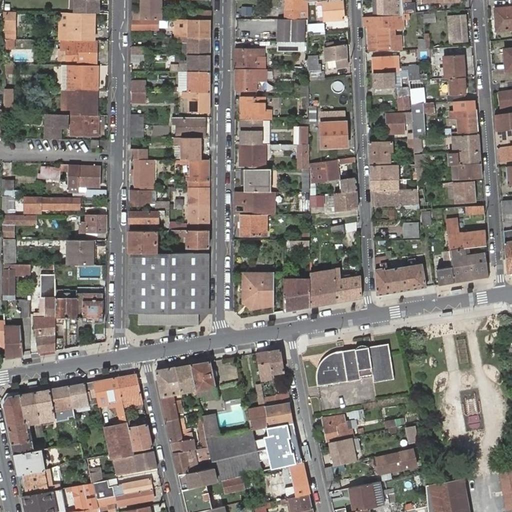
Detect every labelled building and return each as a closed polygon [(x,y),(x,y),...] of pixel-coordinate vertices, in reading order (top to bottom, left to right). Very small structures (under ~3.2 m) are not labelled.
[(70,0),(70,2),(74,2),(74,14),(91,14),(94,14),(95,14),(95,0),(70,0)] [(156,20),(161,20),(160,0),(141,0),(141,10),(131,10),(131,20),(156,20)] [(301,10),(300,0),(284,0),(285,2),(284,19),(305,20),(307,20),(307,10),(301,10)] [(344,19),(342,0),(317,0),(318,4),(320,4),(324,4),(324,16),(321,16),(321,21),(344,19)] [(366,0),(368,17),(379,16),(377,0),(366,0)] [(377,0),(379,16),(401,15),(401,14),(400,3),(399,0),(377,0)] [(400,3),(401,14),(409,13),(415,13),(415,2),(412,2),(400,3)] [(511,7),(495,9),(497,31),(511,29),(511,7)] [(210,20),(211,10),(195,10),(195,20),(210,20)] [(436,12),(422,13),(422,21),(436,21),(436,12)] [(14,41),(15,13),(4,13),(3,41),(4,41),(13,41),(14,41)] [(68,41),(68,14),(59,13),(58,41),(59,41),(68,41)] [(368,17),(363,17),(363,23),(370,23),(372,49),(392,48),(391,36),(391,29),(403,28),(403,19),(409,19),(409,13),(401,14),(401,15),(379,16),(368,17)] [(91,14),(68,14),(68,41),(91,41),(91,30),(94,30),(94,14),(91,14)] [(465,18),(447,19),(449,43),(467,42),(465,18)] [(305,20),(284,19),(280,19),(279,43),(305,43),(305,20)] [(161,30),(161,20),(156,20),(131,20),(131,30),(161,30)] [(176,20),(176,37),(183,37),(210,37),(210,20),(195,20),(176,20)] [(183,37),(183,42),(184,42),(188,42),(188,55),(210,55),(210,37),(183,37)] [(13,41),(4,41),(4,51),(13,51),(13,45),(13,41)] [(94,57),(94,41),(91,41),(68,41),(59,41),(60,51),(64,51),(64,61),(67,61),(75,61),(75,66),(81,66),(94,66),(94,57)] [(326,45),(327,59),(328,59),(328,66),(337,65),(337,66),(348,66),(347,42),(329,42),(329,45),(326,45)] [(262,50),(235,49),(235,69),(256,69),(255,57),(262,57),(262,50)] [(450,78),(465,77),(463,54),(444,54),(445,78),(450,78)] [(210,55),(188,55),(188,63),(179,63),(179,68),(177,68),(178,66),(173,66),(173,73),(188,73),(210,73),(210,55)] [(310,76),(324,76),(323,61),(319,62),(318,56),(310,56),(310,76)] [(409,71),(409,80),(418,80),(416,67),(397,68),(396,56),(371,57),(372,72),(392,71),(409,71)] [(13,65),(4,65),(4,76),(13,76),(13,65)] [(96,91),(97,91),(97,66),(94,66),(81,66),(75,66),(67,66),(67,91),(96,91)] [(235,69),(235,90),(256,90),(256,75),(265,74),(265,69),(256,69),(235,69)] [(392,88),(392,71),(372,72),(373,88),(392,88)] [(176,93),(184,93),(210,93),(210,73),(188,73),(188,88),(183,87),(176,88),(176,93)] [(448,101),(465,100),(464,93),(466,93),(465,77),(450,78),(451,94),(448,94),(448,101)] [(131,94),(145,94),(146,83),(131,83),(131,94)] [(300,97),(307,97),(307,85),(294,85),(294,97),(300,97)] [(409,86),(396,87),(396,96),(409,96),(409,86)] [(410,86),(411,103),(423,103),(422,86),(410,86)] [(66,91),(66,116),(67,116),(68,116),(95,116),(96,91),(67,91),(66,91)] [(511,92),(499,93),(500,109),(511,107),(511,92)] [(189,113),(210,112),(210,93),(184,93),(184,96),(189,96),(189,113)] [(131,94),(131,104),(145,104),(145,94),(131,94)] [(241,97),(241,120),(261,120),(265,120),(271,120),(271,111),(265,110),(265,97),(241,97)] [(410,97),(396,98),(397,110),(410,108),(410,97)] [(414,138),(425,138),(424,113),(434,112),(433,102),(423,103),(411,103),(412,110),(412,121),(414,138)] [(479,135),(477,109),(450,111),(451,118),(458,118),(458,136),(479,135)] [(345,112),(320,113),(322,148),(347,147),(345,112)] [(410,113),(385,114),(386,134),(403,133),(402,122),(410,121),(410,113)] [(511,114),(495,115),(496,133),(511,131),(511,114)] [(43,140),(58,140),(58,127),(66,127),(67,116),(66,116),(62,116),(59,115),(43,115),(43,140)] [(97,123),(97,116),(95,116),(68,116),(68,121),(69,122),(73,122),(73,136),(91,136),(97,136),(97,123)] [(130,139),(143,138),(144,116),(130,116),(130,139)] [(204,138),(204,118),(173,118),(173,126),(177,126),(177,138),(201,138),(204,138)] [(261,120),(241,120),(241,145),(261,145),(261,120)] [(306,130),(306,120),(296,120),(296,130),(306,130)] [(8,128),(8,140),(16,140),(16,138),(19,138),(18,135),(16,134),(17,128),(8,128)] [(511,131),(496,133),(498,149),(511,147),(511,131)] [(479,135),(458,136),(454,136),(455,152),(461,152),(480,151),(479,135)] [(201,138),(177,138),(175,138),(175,144),(175,158),(201,158),(201,138)] [(391,142),(368,143),(370,166),(389,165),(389,151),(392,151),(391,142)] [(261,145),(241,145),(241,166),(264,166),(264,145),(261,145)] [(304,171),(308,171),(308,146),(271,145),(271,151),(294,151),(294,149),(299,149),(299,171),(304,171)] [(511,147),(498,149),(499,162),(511,160),(511,147)] [(145,148),(130,148),(130,160),(144,160),(145,148)] [(481,163),(480,151),(461,152),(461,164),(481,163)] [(209,187),(209,159),(188,159),(188,160),(189,187),(209,187)] [(154,160),(144,160),(135,160),(135,161),(135,190),(151,190),(153,190),(154,184),(150,184),(150,166),(154,166),(154,160)] [(337,160),(315,162),(310,162),(310,183),(327,181),(339,180),(337,160)] [(482,178),(481,163),(461,164),(454,165),(455,179),(482,178)] [(69,165),(59,165),(59,168),(59,170),(68,170),(68,184),(70,184),(78,184),(78,187),(86,187),(98,187),(98,168),(70,167),(69,165)] [(370,166),(370,181),(397,180),(397,165),(389,165),(370,166)] [(417,179),(417,180),(417,185),(423,184),(425,184),(424,166),(422,167),(416,167),(417,179)] [(58,180),(59,168),(40,168),(39,174),(37,174),(36,179),(58,180)] [(273,171),(245,170),(244,192),(271,193),(272,192),(273,171)] [(357,191),(356,178),(339,180),(340,192),(357,191)] [(12,197),(20,197),(20,191),(12,191),(12,180),(1,180),(1,197),(3,197),(12,197)] [(371,191),(394,190),(398,190),(397,180),(370,181),(371,191)] [(476,201),(475,181),(443,183),(443,187),(455,187),(456,202),(476,201)] [(78,184),(70,184),(69,193),(77,193),(77,192),(85,192),(85,190),(86,187),(78,187),(78,184)] [(209,230),(209,187),(189,187),(189,224),(189,230),(209,230)] [(394,190),(395,205),(413,204),(413,189),(398,190),(394,190)] [(135,190),(129,190),(129,206),(151,206),(151,211),(169,211),(170,203),(151,203),(151,190),(135,190)] [(372,207),(394,205),(395,205),(394,190),(371,191),(372,207)] [(358,210),(357,191),(340,192),(331,193),(333,204),(330,205),(331,213),(358,210)] [(267,216),(274,216),(274,202),(271,202),(271,193),(244,192),(234,192),(234,204),(247,205),(247,216),(267,216)] [(320,196),(308,197),(308,207),(322,206),(320,196)] [(12,197),(3,197),(3,212),(12,212),(12,197)] [(40,197),(25,197),(25,212),(40,212),(40,209),(67,209),(67,199),(40,199),(40,197)] [(511,200),(503,201),(504,215),(511,214),(511,200)] [(247,205),(234,204),(234,215),(240,216),(247,216),(247,205)] [(485,214),(485,206),(471,207),(472,214),(485,214)] [(430,211),(422,212),(423,226),(431,225),(430,211)] [(163,212),(129,212),(129,222),(141,222),(159,222),(159,219),(163,219),(163,212)] [(106,215),(85,215),(85,222),(79,222),(79,232),(105,232),(106,215)] [(247,216),(240,216),(240,236),(266,236),(267,216),(247,216)] [(34,217),(2,217),(3,238),(12,238),(12,225),(34,225),(34,217)] [(59,219),(48,218),(47,227),(58,228),(59,219)] [(449,220),(452,252),(466,250),(487,246),(486,231),(465,234),(460,234),(459,219),(449,220)] [(418,222),(403,223),(404,238),(419,237),(418,222)] [(343,236),(342,224),(330,225),(331,237),(343,236)] [(157,230),(129,230),(129,254),(157,254),(157,230)] [(209,248),(209,230),(189,230),(169,230),(170,237),(188,237),(188,248),(209,248)] [(16,240),(0,240),(1,265),(3,265),(11,265),(15,265),(16,240)] [(105,241),(97,240),(96,263),(105,263),(105,241)] [(92,241),(67,241),(67,265),(92,266),(92,241)] [(307,241),(293,241),(293,244),(284,243),(284,253),(294,253),(294,259),(308,258),(307,241)] [(467,256),(466,250),(452,252),(452,256),(454,282),(487,277),(486,253),(467,256)] [(157,254),(129,254),(128,313),(138,313),(139,324),(198,324),(198,313),(208,313),(208,254),(169,254),(157,254)] [(454,282),(452,256),(448,257),(444,257),(446,268),(437,269),(438,285),(454,282)] [(381,269),(375,270),(376,295),(426,287),(422,264),(386,269),(385,264),(380,264),(381,269)] [(11,265),(3,265),(4,293),(12,292),(12,274),(24,274),(24,267),(24,265),(15,265),(11,265)] [(309,278),(309,279),(335,275),(335,272),(335,270),(309,274),(309,278)] [(335,275),(338,302),(362,298),(361,276),(339,279),(338,272),(335,272),(335,275)] [(274,313),(283,311),(282,288),(274,288),(273,274),(243,274),(243,301),(251,308),(272,305),(274,313)] [(31,317),(36,353),(54,350),(54,324),(54,317),(54,298),(55,290),(55,275),(40,275),(41,298),(44,298),(44,313),(32,313),(32,317),(31,317)] [(309,279),(310,307),(338,302),(335,275),(309,279)] [(282,288),(283,311),(310,307),(309,279),(309,278),(282,278),(282,288)] [(55,290),(54,298),(54,317),(54,324),(61,324),(62,324),(62,317),(65,317),(65,290),(55,290)] [(76,290),(65,290),(65,317),(76,317),(76,290)] [(82,315),(82,321),(85,321),(86,318),(97,318),(97,322),(102,322),(102,293),(82,293),(82,315)] [(3,348),(3,358),(22,356),(18,331),(18,326),(3,326),(3,348)] [(346,354),(345,351),(336,352),(331,355),(327,359),(324,362),(322,367),(319,375),(319,379),(319,385),(364,378),(363,375),(377,372),(378,382),(397,379),(391,343),(358,349),(359,352),(346,354)] [(282,349),(269,351),(273,370),(286,368),(282,349)] [(269,351),(257,353),(262,380),(274,378),(273,370),(269,351)] [(211,361),(191,364),(197,395),(203,394),(204,399),(217,397),(211,361)] [(191,364),(175,367),(180,393),(188,391),(189,395),(190,394),(192,401),(198,400),(197,395),(191,364)] [(175,367),(156,370),(167,422),(178,419),(177,413),(183,411),(180,399),(174,401),(173,395),(180,393),(175,367)] [(138,374),(119,377),(125,414),(126,420),(130,419),(130,416),(131,415),(130,404),(144,402),(138,374)] [(116,399),(117,403),(119,415),(125,414),(119,377),(101,380),(105,400),(116,399)] [(98,395),(100,406),(117,403),(116,399),(105,400),(101,380),(95,381),(98,395)] [(92,396),(98,395),(95,381),(71,385),(75,406),(76,410),(79,409),(78,406),(90,403),(88,391),(91,390),(92,396)] [(261,384),(256,385),(258,393),(260,406),(265,405),(261,384)] [(56,418),(57,421),(64,419),(77,417),(76,410),(75,406),(71,385),(51,389),(56,418)] [(53,419),(56,418),(51,389),(35,391),(42,421),(44,421),(43,418),(52,416),(53,419)] [(35,391),(21,394),(28,420),(37,419),(37,422),(42,421),(35,391)] [(285,401),(278,403),(266,405),(270,426),(270,427),(296,422),(290,392),(283,394),(285,401)] [(5,404),(15,453),(34,450),(29,424),(28,420),(21,394),(10,395),(5,404)] [(277,395),(265,397),(266,405),(278,403),(277,395)] [(260,406),(247,409),(252,429),(253,429),(255,429),(270,426),(266,405),(265,405),(260,406)] [(358,410),(348,411),(350,419),(360,417),(358,410)] [(202,417),(202,414),(196,415),(204,448),(210,447),(207,437),(202,417)] [(353,437),(354,437),(353,429),(349,429),(348,421),(346,421),(345,415),(324,418),(328,441),(340,438),(340,440),(348,438),(353,437)] [(210,416),(203,417),(207,437),(214,435),(210,416)] [(178,419),(167,422),(174,453),(195,449),(191,429),(185,430),(183,418),(178,419)] [(132,455),(132,451),(127,426),(127,422),(105,427),(111,454),(112,460),(115,459),(132,455)] [(132,451),(154,446),(149,423),(131,426),(127,426),(132,451)] [(390,432),(392,443),(393,447),(418,441),(415,427),(390,432)] [(218,481),(223,480),(242,476),(262,470),(258,450),(255,439),(253,429),(252,429),(214,435),(207,437),(210,447),(214,467),(218,481)] [(358,460),(353,437),(348,438),(340,440),(331,442),(336,465),(358,460)] [(195,449),(174,453),(178,474),(187,472),(200,470),(208,468),(214,467),(210,447),(204,448),(195,449)] [(15,453),(19,474),(23,473),(47,469),(43,448),(34,450),(15,453)] [(413,449),(378,457),(382,474),(416,466),(413,449)] [(132,455),(115,459),(118,475),(158,467),(155,450),(132,455)] [(369,471),(366,458),(358,460),(336,465),(326,467),(329,479),(369,471)] [(310,493),(304,460),(293,462),(289,463),(290,470),(269,474),(272,496),(285,494),(298,493),(299,495),(310,493)] [(93,469),(95,481),(105,479),(103,467),(93,469)] [(218,481),(214,467),(208,468),(200,470),(187,472),(190,488),(206,484),(218,481)] [(47,469),(23,473),(27,494),(60,488),(59,485),(53,485),(50,469),(47,469)] [(190,488),(187,472),(178,474),(182,490),(190,488)] [(272,496),(269,474),(264,475),(267,496),(272,496)] [(225,492),(245,488),(242,476),(223,480),(225,492)] [(111,486),(110,481),(96,484),(100,498),(110,496),(152,488),(150,479),(118,485),(111,486)] [(468,511),(463,479),(430,485),(435,511),(468,511)] [(100,498),(96,484),(95,481),(66,487),(67,491),(73,490),(78,510),(102,505),(100,498)] [(369,511),(369,509),(383,506),(377,482),(351,487),(356,511),(348,511),(369,511)] [(190,488),(182,490),(187,511),(193,511),(198,511),(201,510),(212,508),(206,484),(190,488)] [(27,494),(23,495),(26,511),(64,511),(60,488),(27,494)] [(153,499),(152,488),(100,498),(102,505),(102,510),(107,510),(107,505),(115,504),(118,503),(119,505),(153,499)] [(313,511),(310,493),(299,495),(286,498),(282,499),(283,504),(291,502),(293,511),(298,511),(313,511)]
